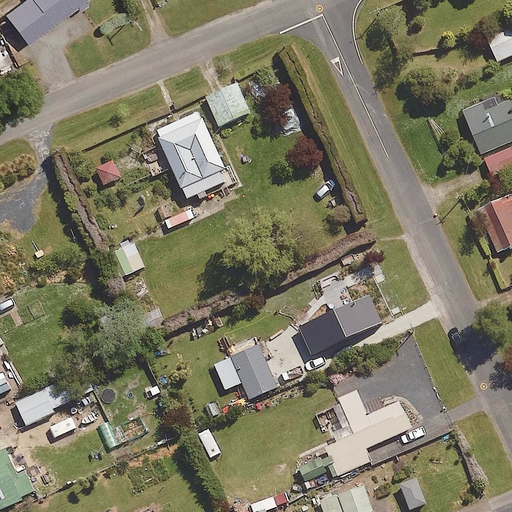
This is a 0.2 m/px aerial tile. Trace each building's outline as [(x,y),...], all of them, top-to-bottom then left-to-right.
[(25,44),(73,8),(77,12),(85,6),(82,2),(84,0),(22,0),(3,15),(25,44)] [(511,21),(485,37),(500,66),(511,59),(511,21)] [(251,111),(239,82),(207,96),(219,125),(251,111)] [(501,108),(497,99),(464,113),(482,156),(511,143),(511,112),(509,105),(501,108)] [(188,198),(199,193),(201,198),(209,194),(207,189),(231,178),(200,111),(157,131),(188,198)] [(511,170),(511,149),(485,160),(492,178),(511,170)] [(121,176),(114,160),(97,168),(104,184),(121,176)] [(511,248),(511,196),(478,212),(498,255),(511,248)] [(165,220),(170,231),(193,220),(189,209),(165,220)] [(121,242),(123,246),(112,251),(123,276),(145,266),(134,241),(132,237),(121,242)] [(278,386),(259,344),(215,364),(226,389),(243,382),(250,398),(278,386)] [(27,425),(54,412),(52,409),(95,389),(86,370),(16,402),(27,425)] [(0,393),(11,389),(4,372),(0,373),(0,393)] [(355,433),(325,447),(327,453),(299,466),(306,481),(331,469),(335,477),(371,460),(366,448),(412,427),(399,401),(369,415),(357,389),(339,397),(355,433)] [(18,472),(7,448),(0,451),(0,508),(34,492),(24,469),(18,472)] [(367,511),(373,510),(364,484),(320,500),(324,511),(367,511)]
